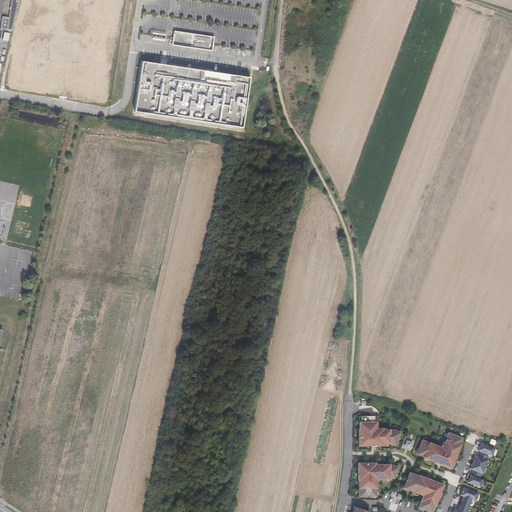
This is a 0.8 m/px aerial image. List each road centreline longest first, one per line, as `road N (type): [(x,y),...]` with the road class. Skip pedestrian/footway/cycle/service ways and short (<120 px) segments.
road 1 (track): [(348,395),(355,270),(340,216),(286,120),(271,67),(281,0)]
road 2 (track): [(236,511),(319,170)]
